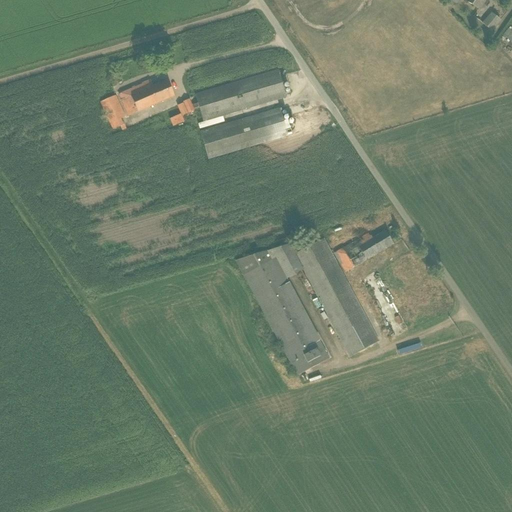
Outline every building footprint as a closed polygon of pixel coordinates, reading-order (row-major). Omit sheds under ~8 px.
[(479,10),(485,0),(465,0),(465,1),(479,10)] [(491,13),(482,24),(491,32),(500,21),(491,13)] [(195,96),(197,104),(199,108),(203,122),(286,97),(278,71),(195,96)] [(153,87),(150,80),(142,84),(142,85),(119,95),(128,116),(137,113),(174,97),(167,81),(159,84),(153,87)] [(125,117),(116,95),(100,102),(112,131),(125,125),(122,119),(125,117)] [(188,114),(183,103),(177,106),(181,115),(182,117),(182,116),(188,114)] [(281,111),(281,109),(200,133),(208,160),(288,136),(280,111),(281,111)] [(182,117),(181,115),(170,119),(173,127),(185,122),(182,116),(182,117)] [(346,273),(393,245),(385,231),(372,239),(369,233),(334,254),(346,273)] [(287,281),(303,272),(349,358),(379,342),(323,239),(297,253),(293,244),(271,250),(287,281)] [(329,359),(287,281),(271,250),(236,261),(297,376),(329,359)]
